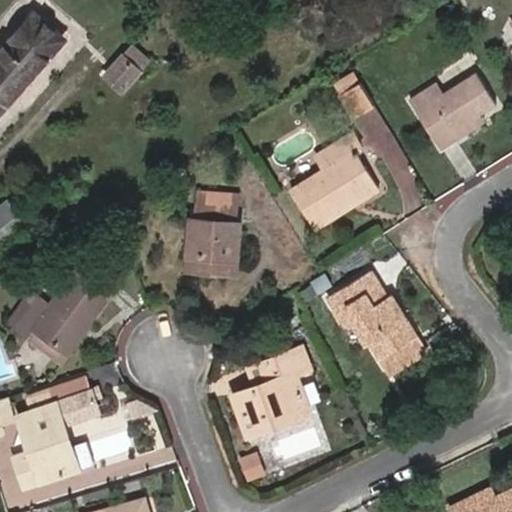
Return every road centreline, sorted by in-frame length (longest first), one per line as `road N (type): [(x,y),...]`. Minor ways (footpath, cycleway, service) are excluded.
road 1 (residential): [(511,404),(282,511)]
road 2 (residential): [(511,179),(466,212),(452,234),(453,263),(511,346)]
road 3 (residential): [(171,356),(228,511)]
